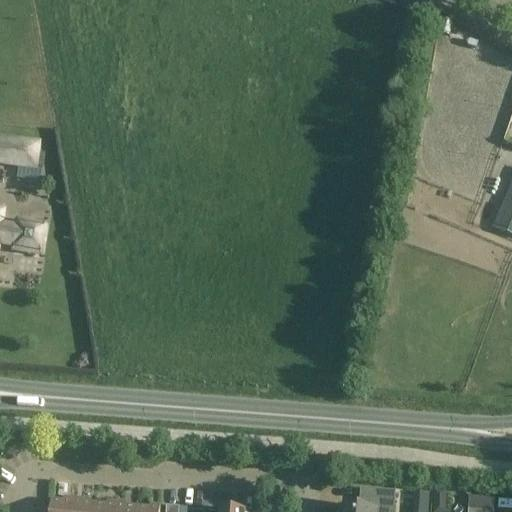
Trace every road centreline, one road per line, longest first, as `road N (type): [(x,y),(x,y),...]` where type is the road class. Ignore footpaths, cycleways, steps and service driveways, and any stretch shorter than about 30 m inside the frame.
road 1 (tertiary): [(447,428),(54,396)]
road 2 (residential): [(304,511),(306,483),(49,474),(24,484),(18,511)]
